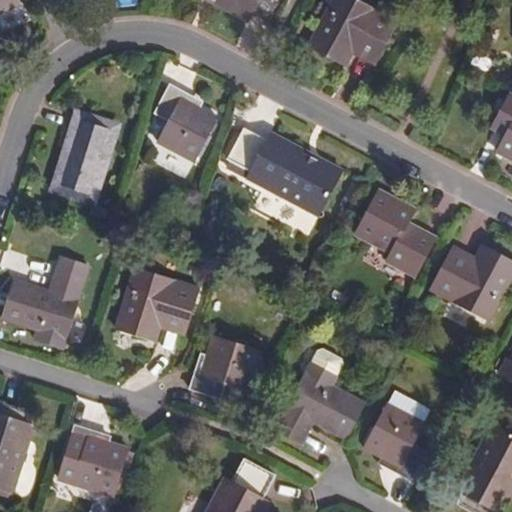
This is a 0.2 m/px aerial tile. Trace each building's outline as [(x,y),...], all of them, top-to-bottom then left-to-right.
[(274,24),(286,0),(220,0),(251,15),(252,13),(274,24)] [(381,53),(399,19),(363,0),(333,0),(311,43),(346,63),(358,41),(381,53)] [(198,166),(220,121),(184,103),(186,98),(173,91),(159,119),(172,126),(161,148),(198,166)] [(511,154),(511,94),(499,118),(511,124),(511,128),(501,149),(511,154)] [(95,201),(118,129),(80,116),(57,189),(95,201)] [(320,219),(343,174),(319,161),(316,166),(268,142),(267,145),(244,133),(227,162),(251,175),(248,181),(320,219)] [(403,231),(413,211),(378,193),(355,236),(390,255),(386,264),(414,278),(430,245),(403,231)] [(488,322),(511,275),(511,263),(482,247),(470,268),(447,256),(429,291),(488,322)] [(66,351),(92,269),(65,260),(53,293),(19,282),(6,319),(41,332),(37,341),(66,351)] [(189,327),(201,291),(138,271),(119,330),(158,343),(166,320),(189,327)] [(249,393),(263,354),(216,337),(202,376),(197,374),(192,388),(220,399),(226,385),(249,393)] [(317,352),(312,363),(334,376),(341,364),(340,359),(323,350),(317,352)] [(511,358),(507,356),(500,370),(511,376),(511,358)] [(334,376),(312,363),(310,363),(275,429),(301,442),(313,421),(346,438),(364,402),(331,385),(335,376),(334,376)] [(395,392),(388,404),(421,422),(427,410),(395,392)] [(32,424),(36,413),(0,401),(0,493),(15,499),(38,426),(32,424)] [(421,422),(388,404),(387,404),(365,446),(400,466),(397,472),(411,479),(426,451),(412,443),(423,423),(421,422)] [(511,432),(490,422),(456,488),(461,491),(455,501),(475,511),(492,511),(511,475),(511,432)] [(113,497),(128,450),(90,437),(91,431),(77,426),(66,457),(82,463),(75,485),(113,497)] [(264,497),(275,474),(246,458),(233,481),(227,478),(209,511),(258,511),(266,499),(264,497)]
